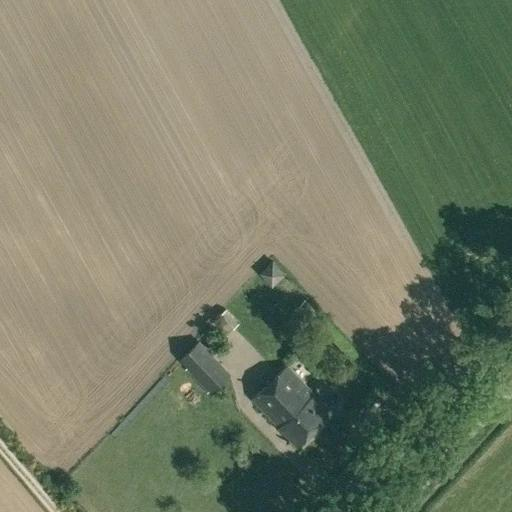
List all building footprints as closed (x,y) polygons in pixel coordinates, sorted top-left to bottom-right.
[(273,285),(285,274),(273,261),(261,272),(273,285)] [(307,319),(316,311),(305,299),(296,307),(307,319)] [(239,322),(225,309),(221,313),(235,327),(239,322)] [(210,390),(212,392),(232,375),(201,340),(182,357),(189,366),(186,369),(207,392),(210,390)] [(254,399),(297,445),(333,412),(289,365),(254,399)]
